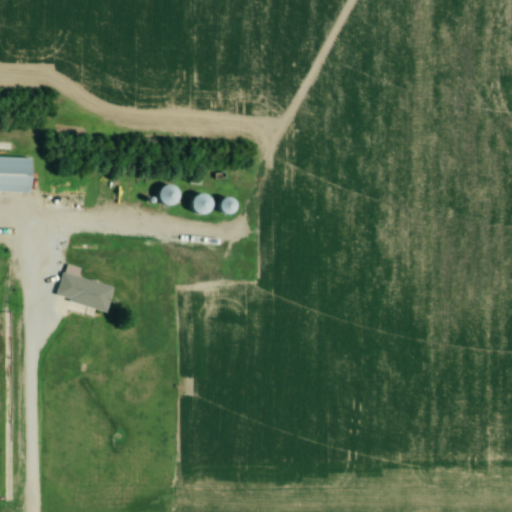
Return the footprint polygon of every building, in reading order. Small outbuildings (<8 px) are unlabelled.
[(27,159),(0,158),(0,192),(26,194),(27,159)] [(164,208),(175,195),(164,185),(152,198),(164,208)] [(186,202),(194,217),(207,210),(200,195),(186,202)] [(216,201),(217,214),(229,214),(229,201),(216,201)] [(104,312),(110,288),(76,279),(78,270),(63,265),(54,299),(104,312)]
